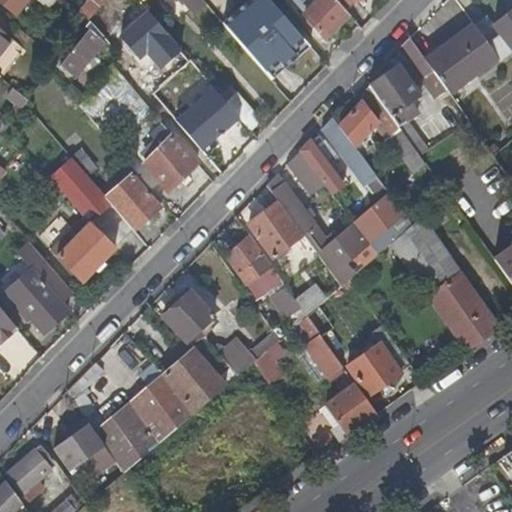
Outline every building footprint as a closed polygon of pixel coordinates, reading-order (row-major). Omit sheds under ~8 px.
[(0,0),(0,4),(17,19),(22,13),(19,10),(26,0),(40,0),(49,7),(54,0),(0,0)] [(88,0),(90,1),(80,14),(88,21),(106,0),(88,0)] [(182,0),(194,14),(206,4),(202,0),(136,0),(139,3),(142,0),(160,0),(163,2),(164,0),(182,0)] [(268,0),(249,0),(221,25),(269,81),(309,47),(268,0)] [(323,39),(348,15),(345,12),(334,0),(293,0),(305,13),(303,15),(323,39)] [(334,0),(345,12),(356,0),(361,2),(362,0),(334,0)] [(487,19),(476,28),(498,59),(500,62),(511,52),(511,11),(493,26),(487,19)] [(158,40),(165,33),(152,18),(144,26),(121,47),(135,61),(158,40)] [(449,94),(498,59),(476,28),(474,26),(425,61),(446,89),(449,94)] [(86,29),(57,67),(72,80),(102,42),(86,29)] [(0,31),(0,52),(10,40),(0,31)] [(434,98),(446,89),(425,61),(409,38),(399,49),(434,98)] [(170,63),(178,71),(189,61),(181,53),(170,63)] [(190,85),(201,75),(189,61),(178,71),(190,85)] [(398,65),(370,86),(391,116),(420,95),(398,65)] [(143,108),(149,103),(130,81),(120,90),(139,112),(143,108)] [(396,149),(408,139),(394,120),(391,116),(370,86),(357,99),(361,103),(362,101),(379,122),(375,126),(384,138),(379,142),(388,154),(396,149)] [(225,97),(252,129),(262,119),(235,88),(225,97)] [(10,112),(16,116),(24,104),(27,101),(14,91),(10,97),(17,103),(10,112)] [(154,98),(149,103),(143,108),(161,128),(172,119),(170,117),(154,98)] [(362,101),(361,103),(339,126),(354,146),(375,126),(379,122),(362,101)] [(180,126),(188,119),(179,109),(170,117),(172,119),(179,127),(180,126)] [(195,113),(188,119),(180,126),(216,168),(231,155),(195,113)] [(402,115),(394,120),(408,139),(410,142),(414,139),(409,131),(411,127),(402,115)] [(364,184),(375,175),(354,146),(339,126),(332,118),(300,151),(324,183),(332,193),(356,174),(364,184)] [(198,163),(171,137),(142,165),(168,193),(198,163)] [(413,173),(426,164),(420,155),(410,142),(408,139),(396,149),(413,173)] [(82,150),(71,159),(72,160),(86,175),(96,167),(82,150)] [(312,192),(324,183),(300,151),(289,163),(312,192)] [(89,224),(111,205),(105,198),(86,175),(72,160),(50,179),(60,191),(89,224)] [(132,174),(105,198),(111,205),(133,230),(160,206),(132,174)] [(315,226),(309,218),(304,211),(277,175),(267,185),(279,202),(304,235),(315,226)] [(60,191),(50,179),(41,187),(52,199),(60,191)] [(393,231),(374,248),(379,254),(382,252),(392,243),(413,225),(404,213),(389,193),(355,223),(370,242),(388,226),(393,231)] [(406,263),(411,270),(442,247),(437,240),(464,217),(448,195),(413,225),(392,243),(406,263)] [(313,270),(324,262),(318,254),(304,235),(279,202),(248,225),(273,258),(293,243),(313,270)] [(304,211),(309,218),(313,215),(308,207),(304,211)] [(355,223),(338,237),(333,242),(329,245),(318,254),(324,262),(328,269),(342,287),(349,281),(356,274),(346,262),(370,242),(355,223)] [(114,249),(89,224),(56,257),(81,282),(114,249)] [(318,254),(329,245),(315,226),(304,235),(318,254)] [(333,242),(338,237),(335,233),(330,238),(333,242)] [(260,279),(271,268),(250,237),(226,260),(244,286),(257,275),(260,279)] [(511,240),(511,244),(494,258),(511,282),(511,240)] [(6,293),(42,333),(66,311),(58,302),(71,291),(29,243),(16,254),(30,271),(6,293)] [(406,263),(392,243),(382,252),(396,271),(406,263)] [(411,270),(467,349),(499,326),(442,247),(411,270)] [(318,276),(328,269),(324,262),(313,270),(318,276)] [(190,293),(162,319),(185,344),(213,317),(190,293)] [(307,296),(298,304),(301,308),(307,317),(315,310),(316,309),(307,296)] [(301,308),(274,331),(280,340),(297,326),(307,317),(301,308)] [(0,309),(0,346),(18,331),(0,309)] [(331,332),(315,310),(307,317),(323,339),(331,332)] [(305,345),(308,350),(323,339),(307,317),(297,326),(309,343),(305,345)] [(237,339),(218,355),(237,377),(253,363),(261,357),(270,349),(280,340),(274,331),(249,353),(237,339)] [(328,377),(343,366),(323,339),(308,350),(328,377)] [(401,371),(411,364),(398,346),(388,353),(380,343),(348,366),(369,395),(401,372),(401,371)] [(274,354),(270,349),(261,357),(265,361),(274,354)] [(194,351),(164,376),(193,415),(225,388),(194,351)] [(71,401),(79,393),(101,371),(94,364),(65,393),(71,401)] [(150,388),(95,435),(104,447),(105,448),(123,474),(193,415),(164,376),(154,367),(142,377),(150,388)] [(377,413),(355,384),(325,406),(337,422),(330,427),(339,440),(377,413)] [(97,417),(79,393),(71,401),(87,424),(97,417)] [(95,435),(88,425),(53,450),(69,472),(104,447),(95,435)] [(52,472),(35,452),(7,475),(31,502),(46,488),(41,482),(52,472)] [(7,482),(0,489),(0,511),(13,511),(22,503),(7,482)] [(53,511),(72,511),(75,510),(67,501),(53,511)]
